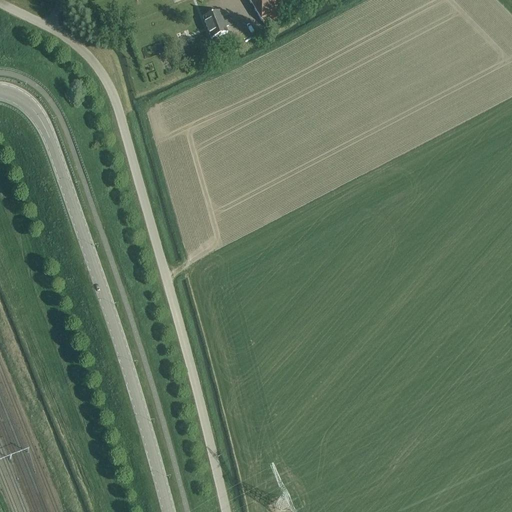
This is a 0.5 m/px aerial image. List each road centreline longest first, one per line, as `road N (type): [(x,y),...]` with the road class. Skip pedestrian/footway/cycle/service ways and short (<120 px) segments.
road 1 (unclassified): [(225,511),(115,101),(83,51),(46,26)]
road 2 (tertiary): [(168,511),(47,133),(25,103),(0,91)]
